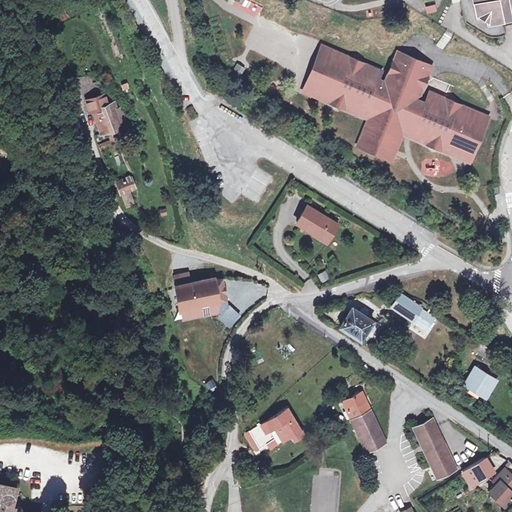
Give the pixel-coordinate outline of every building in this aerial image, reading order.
[(511,0),(475,0),(479,16),(489,22),(511,17),(511,0)] [(437,6),(426,8),(428,15),(438,14),(437,6)] [(57,12),(60,20),(68,16),(65,9),(57,12)] [(447,32),(438,46),(444,50),(453,36),(447,32)] [(305,89),(313,94),(331,51),(323,47),(305,89)] [(381,72),(331,51),(313,94),(370,118),(363,136),(394,149),(401,131),(405,122),(415,127),(413,131),(415,137),(460,156),(477,114),(429,93),(421,111),(417,106),(412,99),(417,95),(429,66),(398,53),(385,81),(378,78),(381,72)] [(241,79),(247,71),(238,65),(232,72),(241,79)] [(89,114),(93,112),(106,107),(101,92),(83,99),(89,114)] [(117,103),(106,107),(93,112),(100,133),(121,125),(123,131),(130,129),(123,108),(118,109),(117,103)] [(486,117),(477,114),(460,156),(468,160),(486,117)] [(405,122),(401,131),(415,137),(413,131),(415,127),(405,122)] [(390,157),(394,149),(363,136),(359,144),(390,157)] [(454,160),(423,161),(423,176),(454,176),(454,160)] [(118,183),(127,208),(135,205),(129,191),(133,189),(129,179),(118,183)] [(307,204),(297,221),(327,239),(337,222),(307,204)] [(325,270),(317,275),(322,283),(330,278),(325,270)] [(172,275),(173,285),(188,283),(187,274),(172,275)] [(180,309),(214,304),(213,302),(224,301),(221,280),(212,282),(212,280),(188,283),(173,285),(172,285),(175,310),(180,309)] [(411,321),(419,309),(400,296),(391,308),(411,321)] [(356,307),(349,302),(337,320),(358,334),(365,323),(370,316),(364,311),(356,307)] [(356,307),(364,311),(366,307),(366,305),(362,302),(358,303),(356,307)] [(215,314),(214,304),(180,309),(181,318),(215,314)] [(436,320),(419,309),(411,321),(427,332),(436,320)] [(375,319),(370,316),(365,323),(370,327),(375,319)] [(490,363),(495,356),(477,343),(472,349),(490,363)] [(495,383),(474,370),(465,385),(472,388),(486,398),(495,383)] [(351,421),(371,413),(363,394),(342,402),(351,421)] [(306,434),(289,408),(250,433),(261,450),(272,444),(274,446),(279,443),(281,446),(295,436),(298,440),(306,434)] [(384,444),(371,413),(351,421),(364,451),(384,444)] [(457,470),(433,419),(414,429),(437,479),(457,470)] [(486,458),(462,472),(471,485),(494,473),(486,458)] [(502,494),(510,503),(511,500),(511,476),(509,474),(510,473),(506,469),(493,482),(496,486),(489,494),(496,500),(502,494)] [(21,509),(24,509),(25,508),(27,505),(27,502),(22,498),(19,499),(21,490),(0,484),(0,511),(16,511),(18,508),(21,509)] [(505,508),(510,503),(502,494),(496,500),(505,508)]
